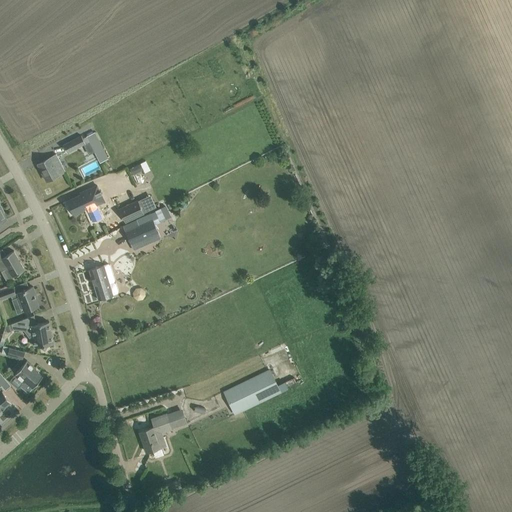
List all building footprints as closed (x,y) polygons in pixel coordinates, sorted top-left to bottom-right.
[(117,128),(110,113),(76,130),(83,144),(117,128)] [(158,145),(145,118),(134,124),(141,138),(136,141),(141,152),(147,149),(147,151),(158,145)] [(100,161),(108,157),(102,146),(94,150),(100,161)] [(55,155),(38,164),(47,180),(64,172),(55,155)] [(141,162),(130,168),(133,174),(144,169),(141,162)] [(81,194),(67,201),(73,213),(95,204),(96,205),(105,201),(97,185),(80,192),(81,194)] [(119,208),(126,222),(145,213),(138,199),(119,208)] [(137,219),(139,225),(126,230),(131,243),(159,232),(154,219),(159,217),(161,221),(170,217),(165,206),(150,212),(151,213),(138,218),(137,219)] [(0,250),(0,269),(1,272),(7,268),(13,277),(25,269),(14,250),(7,255),(2,249),(0,250)] [(99,266),(89,269),(99,300),(109,297),(113,295),(118,293),(119,291),(116,283),(114,282),(115,279),(111,265),(107,263),(103,265),(99,266)] [(0,290),(0,296),(1,299),(16,294),(14,286),(0,290)] [(17,292),(24,311),(38,306),(34,293),(36,293),(33,286),(17,292)] [(141,300),(147,291),(138,286),(132,295),(141,300)] [(13,329),(20,329),(24,330),(30,339),(34,338),(35,346),(40,346),(45,349),(49,344),(53,343),(49,321),(35,324),(32,315),(11,323),(13,329)] [(7,355),(23,359),(25,351),(9,347),(7,355)] [(24,381),(24,382),(25,380),(33,387),(43,375),(35,369),(36,368),(27,360),(15,374),(15,375),(10,381),(18,388),(24,381)] [(269,370),(224,393),(234,414),(280,392),(269,370)] [(0,381),(5,377),(0,371),(0,410),(11,401),(3,390),(2,391),(0,389),(0,381)] [(167,445),(163,432),(173,429),(167,413),(152,418),(155,427),(140,432),(147,452),(167,445)]
